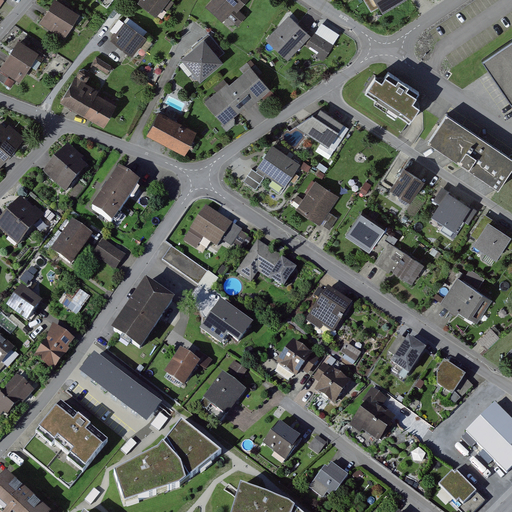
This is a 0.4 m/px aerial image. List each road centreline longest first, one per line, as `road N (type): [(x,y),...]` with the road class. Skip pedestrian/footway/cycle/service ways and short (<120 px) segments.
road 1 (residential): [(199,180),(511,390)]
road 2 (residential): [(0,451),(57,386),(199,180)]
road 3 (residential): [(199,180),(225,153),(388,47)]
road 4 (residential): [(429,511),(294,409)]
road 5 (residential): [(511,133),(388,47)]
road 6 (residential): [(66,124),(199,180)]
